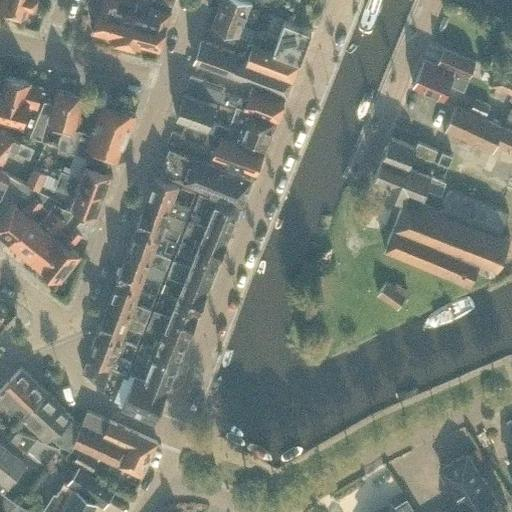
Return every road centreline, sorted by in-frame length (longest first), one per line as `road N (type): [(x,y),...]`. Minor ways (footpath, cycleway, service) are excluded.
road 1 (residential): [(168,437),(339,0)]
road 2 (residential): [(52,335),(86,308),(164,85)]
road 3 (residential): [(282,511),(390,446),(511,392)]
road 4 (residential): [(363,172),(434,0)]
road 5 (residential): [(168,437),(94,403),(66,370),(52,335)]
